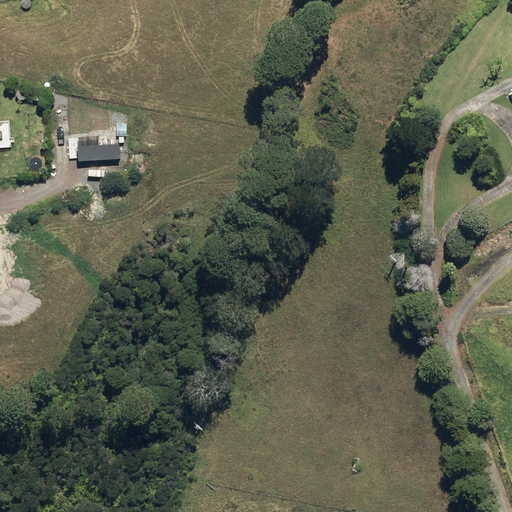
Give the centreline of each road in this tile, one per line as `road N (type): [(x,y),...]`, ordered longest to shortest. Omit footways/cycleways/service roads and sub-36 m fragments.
road 1 (track): [(459,333),(438,318),(425,259),(429,160),(446,121),(511,82)]
road 2 (track): [(511,180),(449,226),(428,271)]
